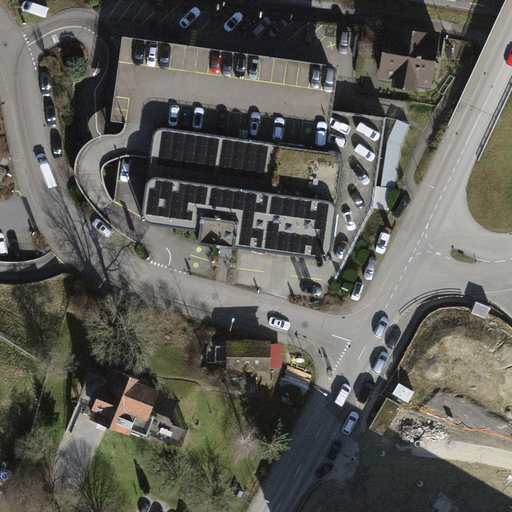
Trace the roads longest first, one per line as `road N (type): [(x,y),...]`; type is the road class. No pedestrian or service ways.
road 1 (residential): [(365,346),(110,262),(71,229),(41,175),(28,107),(0,38)]
road 2 (residential): [(419,244),(511,42)]
road 3 (residential): [(275,511),(365,346)]
